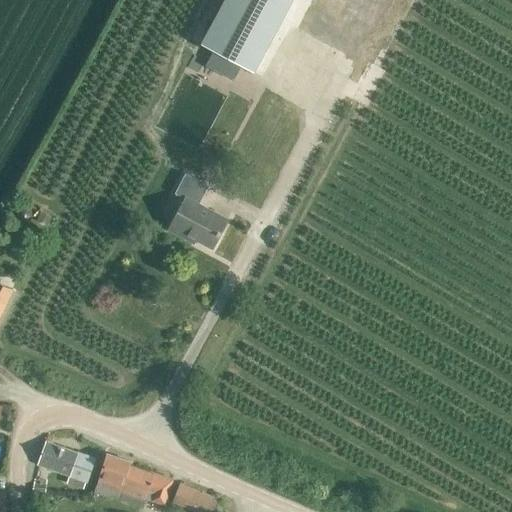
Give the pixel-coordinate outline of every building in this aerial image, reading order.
[(279,27),(293,0),(292,0),(225,0),(213,23),(201,44),(208,48),(215,51),(207,65),(207,66),(212,69),(216,70),(223,56),(242,66),(254,73),(279,27)] [(368,63),(398,0),(309,0),(296,28),(368,63)] [(213,248),(228,220),(199,205),(209,186),(186,174),(175,193),(186,199),(169,230),(187,239),(189,236),(213,248)] [(19,212),(17,217),(18,222),(23,225),(29,223),(31,218),(29,213),(24,210),(19,212)] [(38,211),(34,220),(46,226),(51,217),(38,211)] [(0,318),(14,291),(0,283),(0,318)] [(47,442),(39,464),(40,465),(86,481),(92,464),(88,463),(90,458),(47,442)] [(107,453),(95,493),(111,498),(112,497),(120,500),(143,508),(146,500),(148,494),(153,496),(151,501),(164,506),(173,479),(131,465),(132,462),(107,453)] [(34,480),(34,490),(43,491),(45,491),(46,481),(34,480)] [(175,501),(202,511),(218,511),(224,499),(184,482),(175,501)]
